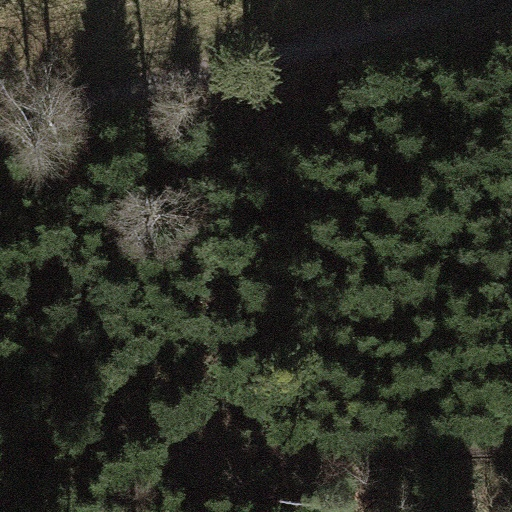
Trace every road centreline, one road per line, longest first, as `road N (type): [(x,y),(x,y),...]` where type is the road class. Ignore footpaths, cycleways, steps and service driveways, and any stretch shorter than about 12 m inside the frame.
road 1 (track): [(0,133),(511,1)]
road 2 (track): [(0,391),(211,446),(297,457),(511,450)]
